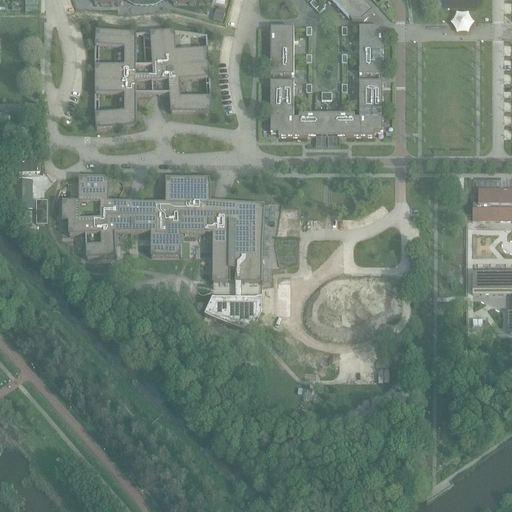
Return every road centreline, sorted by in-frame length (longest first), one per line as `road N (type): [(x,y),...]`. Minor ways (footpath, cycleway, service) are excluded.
road 1 (residential): [(400,163),(400,11),(391,0)]
road 2 (residential): [(499,163),(500,0)]
road 3 (residential): [(52,0),(69,50),(66,86),(51,107),(54,143)]
road 4 (residential): [(249,161),(250,128),(233,79),(251,22)]
road 5 (residential): [(400,163),(274,163)]
